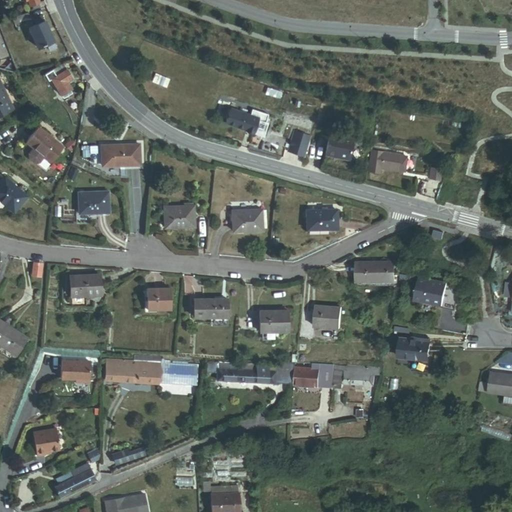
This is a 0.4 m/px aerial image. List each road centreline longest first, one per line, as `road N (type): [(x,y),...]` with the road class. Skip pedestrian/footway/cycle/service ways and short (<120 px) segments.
road 1 (residential): [(421,206),(311,265),(273,272),(47,253),(0,241)]
road 2 (tertiary): [(421,206),(154,126),(92,68),(63,0)]
road 3 (residential): [(285,421),(255,424),(35,511)]
road 4 (residential): [(211,0),(297,26),(435,33)]
